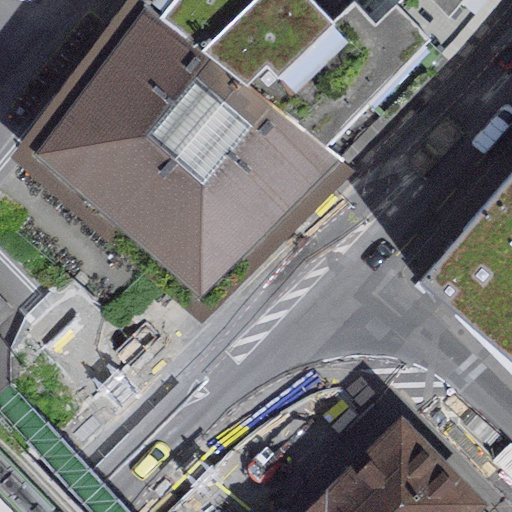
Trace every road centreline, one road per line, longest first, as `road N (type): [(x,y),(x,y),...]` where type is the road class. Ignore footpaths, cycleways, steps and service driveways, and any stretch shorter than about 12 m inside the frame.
road 1 (primary): [(511,63),(295,290)]
road 2 (primary): [(295,290),(80,511)]
road 3 (residential): [(295,290),(352,295),(401,312),(511,419)]
